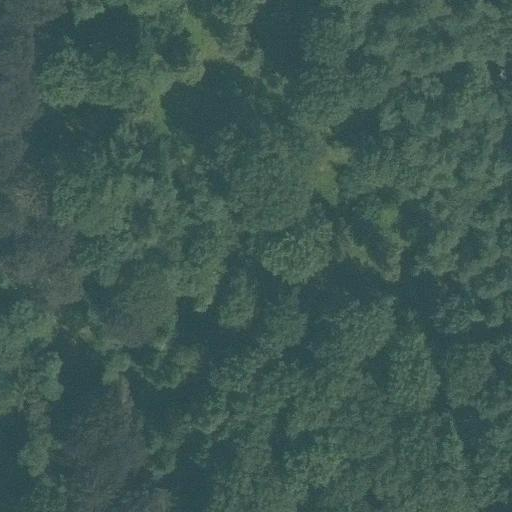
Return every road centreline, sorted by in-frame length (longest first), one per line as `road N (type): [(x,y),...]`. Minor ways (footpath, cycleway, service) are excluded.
road 1 (track): [(130,511),(30,155)]
road 2 (track): [(218,511),(511,419)]
